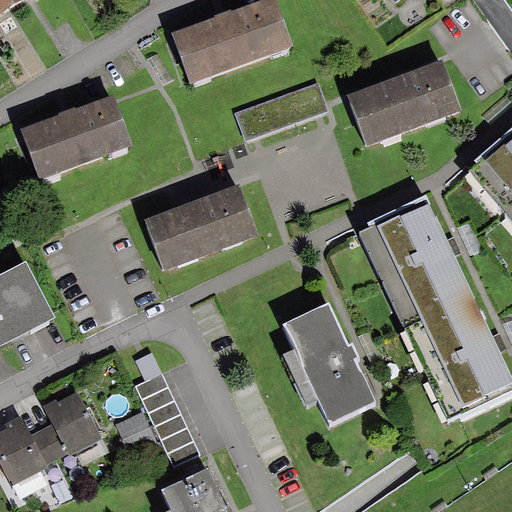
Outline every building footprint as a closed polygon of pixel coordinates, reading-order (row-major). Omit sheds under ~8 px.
[(0,0),(0,16),(26,0),(0,0)] [(275,1),(173,40),(192,90),(294,51),(275,1)] [(439,58),(343,94),(361,143),(458,107),(439,58)] [(314,81),(231,109),(242,140),(324,112),(314,81)] [(115,100),(22,135),(41,185),(134,150),(115,100)] [(511,138),(468,175),(511,227),(511,138)] [(236,182),(141,219),(160,267),(254,231),(236,182)] [(426,206),(359,237),(399,320),(465,289),(426,206)] [(26,269),(0,282),(0,354),(56,325),(26,269)] [(511,384),(465,289),(399,320),(450,428),(511,398),(511,384)] [(329,311),(284,333),(331,432),(375,411),(354,367),(361,364),(355,350),(349,353),(329,311)] [(134,386),(167,456),(195,443),(162,373),(134,386)] [(53,427),(42,433),(56,460),(67,455),(69,459),(101,442),(78,398),(58,409),(55,404),(43,410),(53,427)] [(144,415),(119,427),(131,452),(156,440),(144,415)] [(10,434),(0,438),(0,462),(13,488),(48,470),(46,466),(56,460),(42,433),(31,439),(21,420),(6,428),(10,434)] [(390,475),(337,511),(364,511),(399,488),(390,475)] [(224,511),(206,476),(163,498),(169,511),(232,511),(229,511),(224,511)]
